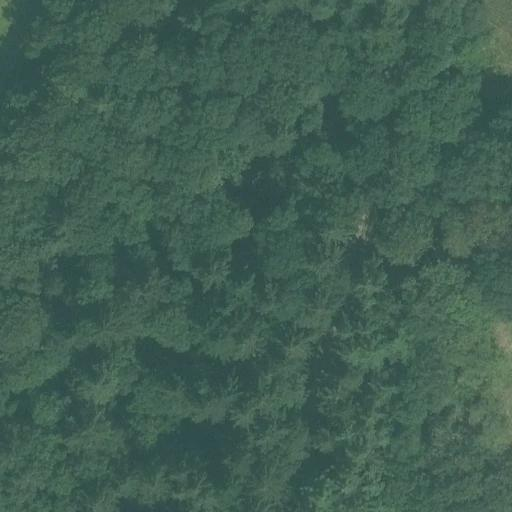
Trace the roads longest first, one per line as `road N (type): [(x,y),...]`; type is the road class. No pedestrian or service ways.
road 1 (unclassified): [(287,511),(420,0)]
road 2 (track): [(105,0),(0,174)]
